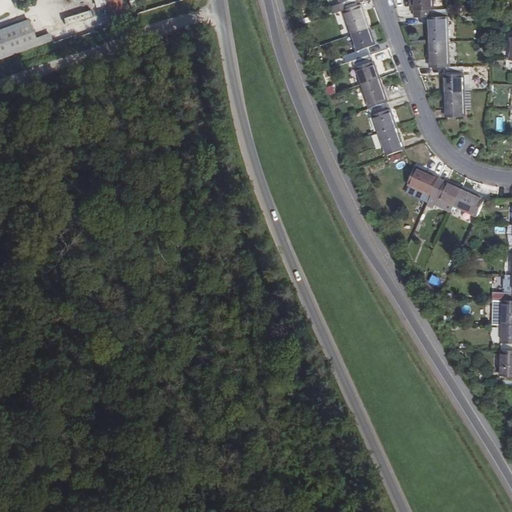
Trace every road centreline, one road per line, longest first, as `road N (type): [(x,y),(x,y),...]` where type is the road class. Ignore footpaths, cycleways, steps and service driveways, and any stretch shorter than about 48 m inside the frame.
road 1 (primary): [(219,0),(240,111),(284,245),(404,511)]
road 2 (primary): [(511,481),(354,230),(290,83),(268,0)]
road 3 (residential): [(511,178),(480,174),(442,147),(380,0)]
road 4 (track): [(0,94),(221,10)]
